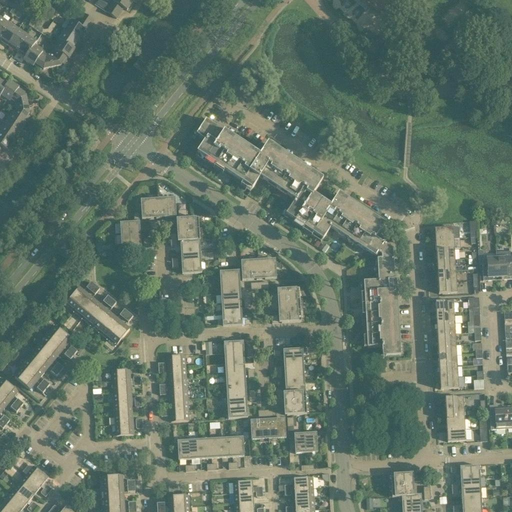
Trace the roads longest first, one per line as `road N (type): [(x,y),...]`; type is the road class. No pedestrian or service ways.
road 1 (residential): [(425,463),(411,231),(272,131)]
road 2 (tertiary): [(0,311),(135,144)]
road 3 (tertiary): [(127,139),(0,295)]
road 4 (tertiary): [(135,144),(259,0)]
road 5 (tertiary): [(244,0),(127,139)]
road 6 (residential): [(334,330),(327,294),(310,266),(238,215)]
road 7 (residential): [(275,511),(272,472),(154,478)]
road 8 (residential): [(180,338),(334,330)]
road 9 (residential): [(342,468),(334,330)]
road 10 (residential): [(58,96),(105,21),(71,0)]
road 11 (residential): [(238,215),(135,144)]
